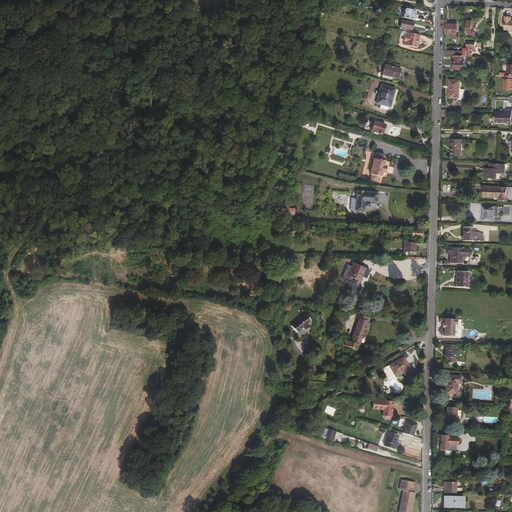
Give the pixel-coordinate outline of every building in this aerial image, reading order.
[(413,20),(415,12),(411,11),(411,10),(405,9),(403,18),(413,20)] [(411,30),(413,23),(401,20),(400,27),(411,30)] [(457,35),(457,25),(447,25),(446,35),(457,35)] [(419,40),(419,36),(406,33),(405,36),(404,36),(403,41),(404,41),(408,42),(407,46),(416,48),(417,44),(416,44),(417,40),(419,40)] [(473,56),(473,52),(475,52),(475,48),(476,48),(476,42),(467,42),(467,49),(464,49),(464,51),(464,56),(466,56),(473,56)] [(465,69),(466,56),(464,56),(454,55),(454,69),(465,69)] [(398,77),(400,68),(385,63),(381,76),(388,78),(389,75),(398,77)] [(461,98),(461,81),(450,80),(450,97),(461,98)] [(390,106),(395,88),(382,84),(376,102),(382,104),(389,106),(390,106)] [(511,123),(511,117),(511,109),(506,110),(506,113),(506,114),(496,113),(496,123),(511,123)] [(381,134),(384,124),(374,121),(371,131),(381,134)] [(465,147),(465,140),(451,140),(450,156),(461,156),(461,147),(465,147)] [(383,172),(385,165),(386,160),(384,160),(385,155),(377,153),(376,158),(375,158),(371,174),(372,174),(371,180),(380,181),(381,176),(382,176),(383,172)] [(506,173),(506,164),(490,164),(490,169),(484,169),(484,179),(497,179),(497,173),(506,173)] [(506,201),(507,188),(483,187),(483,197),(499,197),(499,201),(506,201)] [(376,212),(377,202),(377,192),(363,191),(363,190),(362,190),(361,191),(358,190),(357,198),(352,197),(351,210),(376,212)] [(495,221),(495,214),(495,207),(483,206),(483,221),(495,221)] [(473,241),(474,228),(463,227),(463,241),(473,241)] [(414,252),(415,243),(404,243),(404,252),(414,252)] [(469,262),(470,249),(451,249),(450,263),(462,263),(462,262),(469,262)] [(343,281),(349,264),(336,259),(331,272),(335,273),(334,278),(343,281)] [(471,287),(471,271),(460,271),(460,287),(471,287)] [(307,324),(310,321),(304,314),(290,326),(296,333),(302,328),(304,330),(309,326),(307,324)] [(453,336),(453,329),(456,330),(458,328),(458,326),(456,325),(456,320),(454,319),(440,319),(440,323),(444,323),(444,325),(443,325),(442,326),(442,328),(439,330),(439,333),(441,335),(443,336),(453,336)] [(360,345),(367,327),(365,327),(366,322),(359,320),(352,342),(360,345)] [(456,363),(457,345),(446,345),(446,357),(448,357),(448,362),(456,363)] [(412,371),(403,358),(385,369),(390,378),(402,371),(405,376),(412,371)] [(457,394),(457,376),(446,376),(445,394),(457,394)] [(392,416),(393,401),(373,400),(373,408),(382,409),(382,414),(384,418),(389,419),(392,416)] [(338,409),(328,405),(325,412),(334,417),(338,409)] [(457,421),(457,410),(457,408),(447,408),(446,421),(457,421)] [(413,436),(416,424),(407,421),(403,433),(413,436)] [(332,439),(335,431),(328,428),(325,437),(332,439)] [(393,448),(397,436),(388,432),(384,445),(393,448)] [(459,445),(459,438),(450,437),(449,435),(440,434),(440,450),(450,450),(450,445),(459,445)] [(369,443),(367,448),(379,452),(381,447),(369,443)] [(412,511),(415,493),(413,492),(414,487),(411,486),(412,482),(402,480),(400,490),(404,491),(399,511),(410,511),(412,511)] [(455,493),(455,487),(456,482),(445,482),(445,489),(445,493),(450,493),(455,493)] [(463,508),(463,497),(444,496),(444,507),(463,508)]
